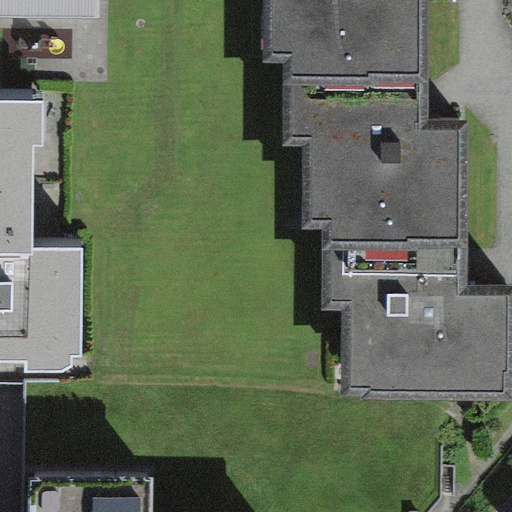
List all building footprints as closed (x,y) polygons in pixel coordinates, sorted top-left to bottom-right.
[(264,0),(263,56),(305,58),(423,63),(425,0),(264,0)] [(422,107),(423,63),(305,58),(301,226),(353,227),(468,230),(470,108),(422,107)] [(0,230),(32,231),(35,77),(0,76),(0,230)] [(511,277),(465,277),(468,230),(353,227),(351,366),(511,367),(511,277)] [(32,231),(0,230),(0,342),(76,344),(78,232),(32,231)]
